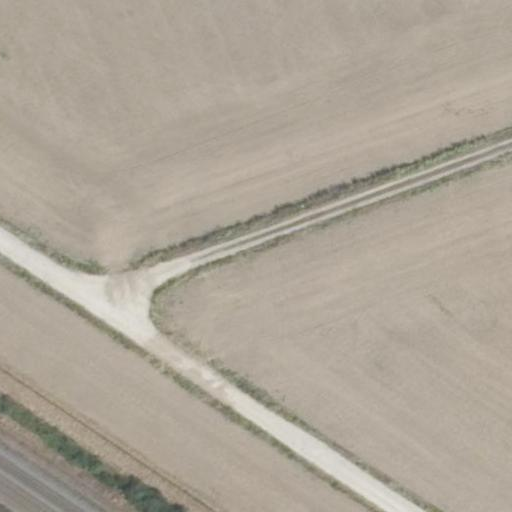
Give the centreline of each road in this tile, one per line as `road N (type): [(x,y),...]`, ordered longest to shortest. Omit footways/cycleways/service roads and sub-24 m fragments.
road 1 (track): [(121,315),(145,280),(511,147)]
road 2 (track): [(121,315),(407,511)]
road 3 (track): [(0,236),(121,315)]
